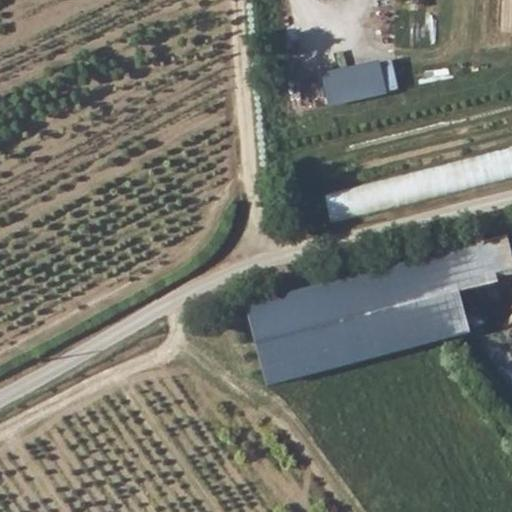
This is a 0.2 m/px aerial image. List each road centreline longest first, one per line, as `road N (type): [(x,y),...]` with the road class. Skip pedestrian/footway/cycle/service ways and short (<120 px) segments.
road 1 (unclassified): [(254,244),(0,387)]
road 2 (unclassified): [(254,244),(317,244),(511,197)]
